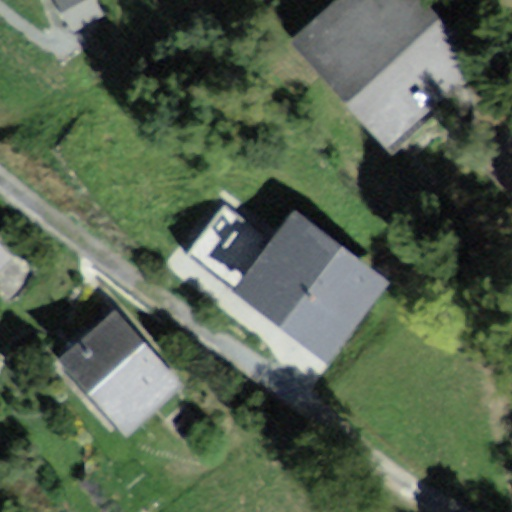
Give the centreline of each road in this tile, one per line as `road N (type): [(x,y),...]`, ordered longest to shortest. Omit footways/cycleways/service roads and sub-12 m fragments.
road 1 (track): [(453,511),(380,470),(0,182)]
road 2 (track): [(0,9),(46,44),(61,46),(45,0)]
